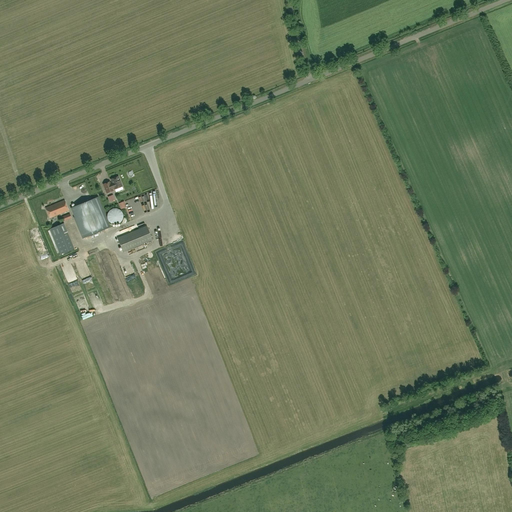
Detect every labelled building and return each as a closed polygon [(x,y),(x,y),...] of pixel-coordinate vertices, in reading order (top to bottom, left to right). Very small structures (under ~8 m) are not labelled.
[(112,183),(111,183),(110,181),(103,184),(106,193),(114,190),(113,189),(114,189),(122,186),(119,176),(110,179),(112,183)] [(79,205),(71,208),(75,217),(74,217),(83,238),(110,227),(98,197),(83,203),(79,205)] [(50,218),(68,211),(64,200),(45,208),(50,218)] [(114,208),(111,209),(109,210),(108,212),(107,215),(107,217),(107,219),(108,221),(110,223),(113,224),(117,224),(120,222),(123,219),(123,215),(122,212),(120,210),(118,209),(116,208),(114,208)] [(71,218),(69,213),(58,218),(60,223),(71,218)] [(64,223),(49,229),(59,254),(74,248),(64,223)] [(146,226),(117,238),(123,252),(152,240),(146,226)]
